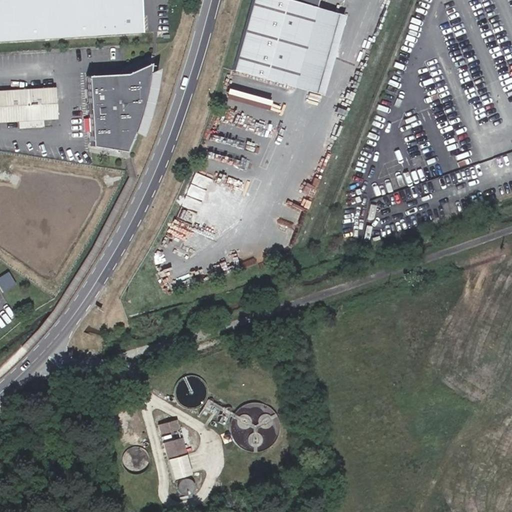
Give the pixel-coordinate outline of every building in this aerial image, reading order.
[(0,0),(0,45),(146,36),(143,0),(0,0)] [(307,0),(242,0),(224,66),(284,83),(307,0)] [(335,12),(306,4),(284,83),(313,91),(335,12)] [(147,77),(147,67),(123,78),(85,80),(90,145),(124,151),(131,135),(136,122),(139,110),(144,92),(147,77)] [(54,88),(0,91),(0,122),(56,119),(54,88)] [(9,271),(0,275),(0,282),(3,289),(15,283),(9,271)] [(126,397),(128,406),(134,405),(132,395),(126,397)] [(176,419),(158,424),(160,433),(178,428),(176,419)] [(181,437),(163,442),(167,458),(184,453),(181,437)] [(124,454),(123,459),(123,465),(127,471),(133,474),(140,474),(147,469),(150,462),(148,454),(143,449),(138,448),(134,447),(128,451),(124,454)] [(185,453),(167,458),(172,478),(190,473),(185,453)] [(177,484),(176,488),(176,492),(179,495),(182,497),(188,496),(192,492),(193,488),(191,484),(189,481),(186,480),(181,481),(177,484)]
